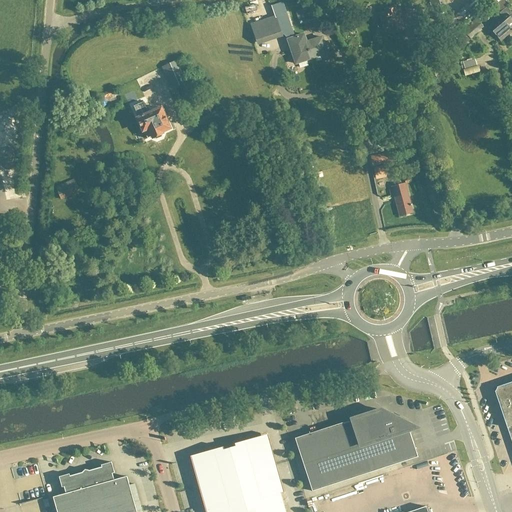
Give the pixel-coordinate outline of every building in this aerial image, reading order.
[(294,4),(295,9),(307,4),(304,0),(303,0),(302,0),(294,4)] [(510,7),(503,0),(491,0),(495,4),(498,3),(504,11),(500,15),(502,17),(489,29),(500,42),(511,31),(511,14),(507,8),(510,7)] [(271,7),(274,16),(275,16),(282,36),(282,35),(287,41),(294,39),(281,3),(271,7)] [(310,20),(313,24),(313,27),(316,27),(317,28),(325,24),(323,19),(315,8),(296,14),(299,23),(310,20)] [(402,30),(396,8),(384,11),(385,14),(378,16),(380,21),(377,22),(376,24),(378,29),(381,30),(383,29),(384,34),(391,32),(391,33),(402,30)] [(257,46),(282,38),(282,36),(275,16),(274,16),(250,25),(257,46)] [(470,41),(483,30),(475,22),(463,33),(462,31),(454,38),(457,42),(452,46),(457,51),(460,48),(458,46),(461,44),(463,47),(470,41)] [(305,44),(303,36),(294,39),(287,41),(296,65),(327,55),(325,49),(327,48),(326,44),(323,44),(321,39),(305,44)] [(90,55),(78,60),(81,66),(87,81),(99,76),(90,55)] [(100,67),(103,75),(121,68),(118,60),(100,67)] [(177,62),(161,68),(171,91),(187,85),(177,62)] [(90,87),(87,81),(81,66),(70,71),(79,92),(90,87)] [(147,113),(142,104),(133,108),(137,118),(138,120),(137,120),(142,133),(143,132),(147,140),(152,138),(152,140),(155,141),(161,139),(162,136),(161,134),(169,130),(160,110),(153,113),(152,111),(147,113)] [(383,165),(397,163),(395,152),(382,155),(381,155),(383,165)] [(375,181),(388,178),(385,166),(372,169),(375,181)] [(61,202),(79,194),(73,181),(55,189),(61,202)] [(399,217),(412,214),(404,185),(392,189),(399,217)] [(511,383),(496,389),(494,393),(511,446),(511,383)] [(416,430),(416,429),(380,411),(351,421),(351,422),(343,425),(342,424),(294,440),(311,493),(417,458),(408,432),(416,430)] [(284,511),(264,440),(237,448),(238,451),(234,452),(233,449),(225,451),(226,454),(222,455),(221,452),(194,460),(208,511),(284,511)] [(431,464),(433,474),(455,468),(453,459),(431,464)] [(65,496),(53,499),(56,511),(135,511),(126,478),(114,482),(112,475),(114,475),(111,464),(100,467),(101,469),(69,478),(69,476),(58,479),(61,489),(63,489),(65,496)] [(437,482),(428,484),(430,492),(439,490),(437,482)] [(442,495),(445,502),(457,497),(455,490),(442,495)] [(352,491),(337,494),(338,501),(353,498),(352,491)] [(332,505),(331,495),(314,498),(315,508),(332,505)]
